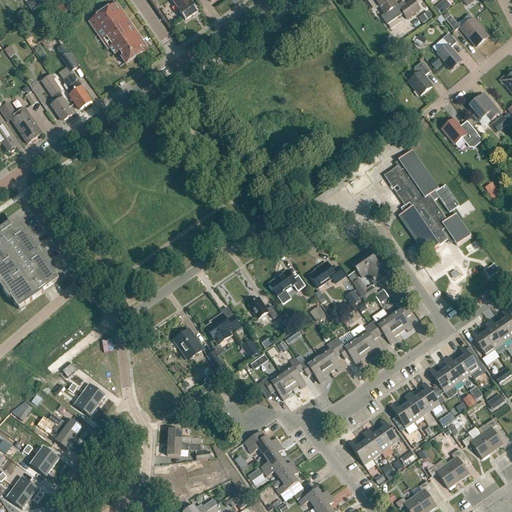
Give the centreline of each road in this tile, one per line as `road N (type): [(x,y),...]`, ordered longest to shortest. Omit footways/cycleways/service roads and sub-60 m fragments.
road 1 (residential): [(449,331),(374,232),(235,245),(118,327)]
road 2 (residential): [(16,174),(180,60)]
road 3 (residential): [(308,426),(449,331)]
road 4 (residential): [(130,402),(49,511)]
road 5 (residential): [(84,278),(16,174)]
